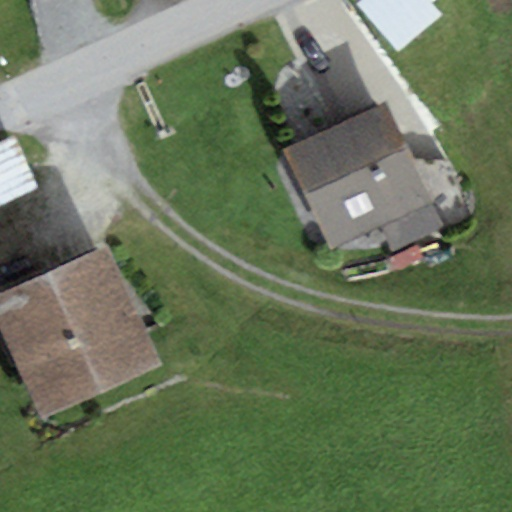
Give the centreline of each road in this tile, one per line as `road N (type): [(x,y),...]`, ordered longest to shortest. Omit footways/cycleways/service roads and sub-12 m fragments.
road 1 (track): [(98,71),(129,207),(197,269),(303,309),(511,333)]
road 2 (residential): [(0,121),(261,0)]
